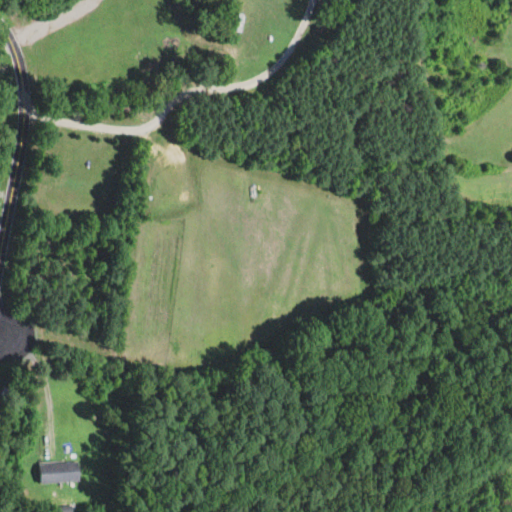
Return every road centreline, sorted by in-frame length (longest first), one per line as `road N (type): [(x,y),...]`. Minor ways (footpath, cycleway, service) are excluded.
road 1 (residential): [(21,116),(142,128),(185,96),(258,81),(287,50),(310,0)]
road 2 (tertiary): [(0,25),(15,53),(21,116),(0,248)]
